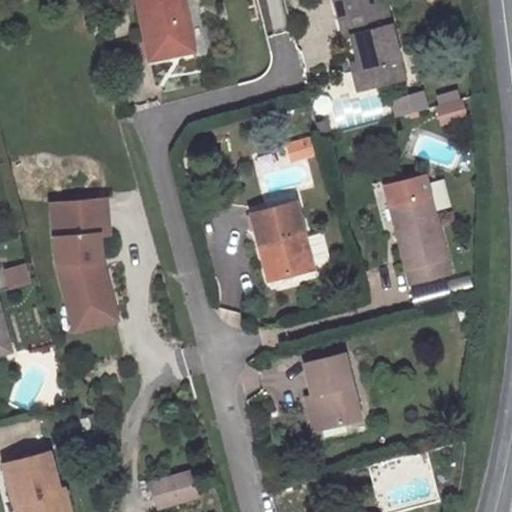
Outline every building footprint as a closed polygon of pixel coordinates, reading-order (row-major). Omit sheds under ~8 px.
[(137,0),(151,60),(194,51),(183,0),(137,0)] [(348,35),(355,60),(362,87),(401,77),(381,0),(332,0),(337,20),(345,18),(348,35)] [(341,37),(348,35),(345,18),(337,20),(341,37)] [(362,87),(355,60),(348,62),(355,89),(362,87)] [(390,101),(395,116),(424,108),(419,92),(390,101)] [(453,100),(428,107),(435,130),(459,124),(453,100)] [(312,123),(316,138),(327,135),(323,120),(312,123)] [(291,162),(310,157),(307,143),(288,148),(291,162)] [(386,184),(391,204),(425,195),(421,176),(386,184)] [(425,195),(391,204),(398,230),(392,231),(405,284),(445,274),(425,195)] [(113,237),(112,199),(52,201),(52,238),(56,237),(57,269),(76,337),(126,319),(109,267),(105,237),(113,237)] [(247,214),(256,248),(263,246),(272,281),(309,271),(290,203),(247,214)] [(386,205),(392,231),(398,230),(391,204),(386,205)] [(263,246),(256,248),(265,282),(272,281),(263,246)] [(0,286),(25,280),(20,261),(0,266),(0,286)] [(305,363),(334,356),(331,348),(303,356),(305,363)] [(334,356),(305,363),(300,365),(308,397),(317,431),(355,421),(339,354),(334,356)] [(317,431),(308,397),(301,399),(310,432),(317,431)] [(23,511),(69,511),(65,494),(59,496),(49,456),(6,467),(16,508),(22,506),(23,511)] [(188,471),(153,481),(161,509),(195,499),(188,471)]
